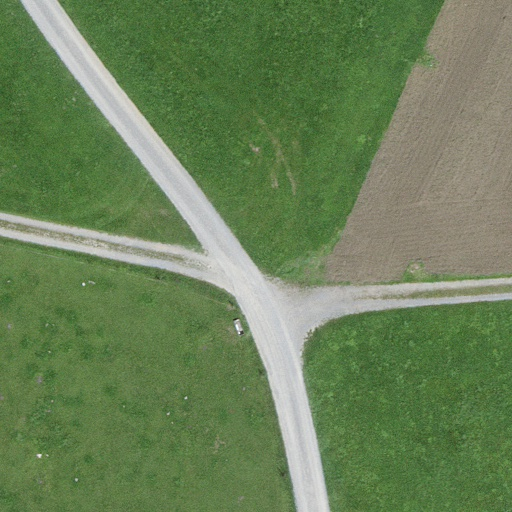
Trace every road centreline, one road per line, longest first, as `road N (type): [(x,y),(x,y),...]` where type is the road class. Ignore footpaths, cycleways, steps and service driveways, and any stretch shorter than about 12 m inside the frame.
road 1 (track): [(43,0),(258,296),(312,511)]
road 2 (track): [(511,289),(326,306),(258,296),(216,273),(0,226)]
